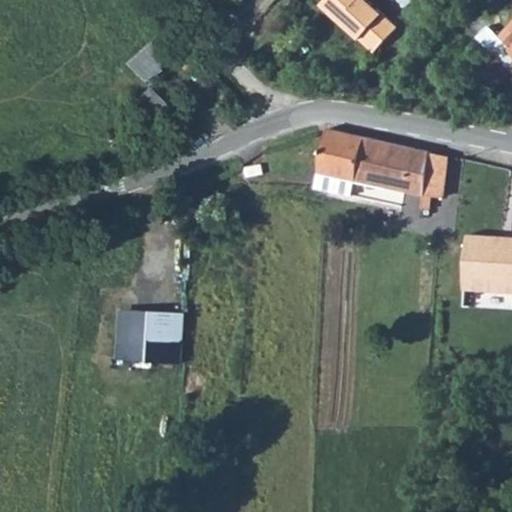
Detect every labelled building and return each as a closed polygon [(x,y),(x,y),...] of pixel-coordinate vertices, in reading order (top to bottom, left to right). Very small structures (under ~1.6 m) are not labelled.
[(327,0),(324,4),(377,52),(399,27),(368,0),(327,0)] [(183,39),(169,21),(125,62),(140,79),(183,39)] [(497,53),(480,71),(495,87),(511,70),(511,23),(501,36),(511,46),(503,58),(497,53)] [(148,124),(167,106),(146,84),(126,103),(148,124)] [(432,152),(330,129),(317,188),(353,196),(357,180),(425,195),(432,195),(444,197),(447,178),(427,175),(432,152)] [(449,156),(432,152),(427,175),(447,178),(449,156)] [(425,195),(423,208),(431,209),(432,195),(425,195)] [(511,237),(470,234),(469,289),(511,292),(511,237)] [(182,364),(186,312),(137,310),(133,361),(182,364)]
